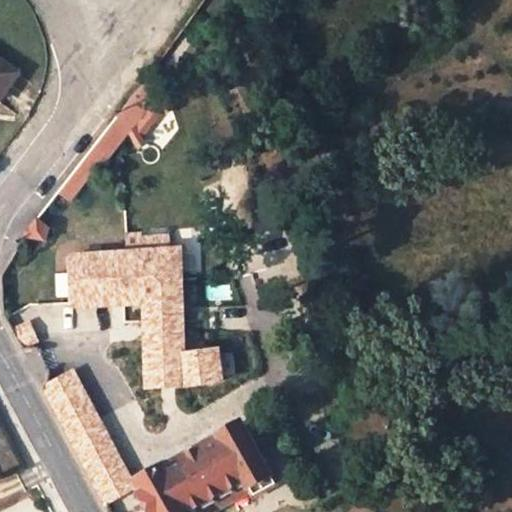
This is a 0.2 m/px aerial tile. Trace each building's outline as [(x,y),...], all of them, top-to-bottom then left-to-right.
[(0,99),(20,72),(0,57),(0,99)] [(166,108),(168,113),(172,109),(166,92),(132,135),(140,147),(144,143),(142,139),(166,108)] [(130,101),(88,154),(100,163),(102,165),(137,120),(135,119),(140,111),(138,109),(139,108),(130,101)] [(88,154),(60,191),(70,200),(100,163),(88,154)] [(60,191),(38,219),(48,226),(70,200),(60,191)] [(38,219),(24,237),(46,241),(50,228),(48,226),(38,219)] [(178,231),(141,232),(142,252),(179,249),(178,231)] [(71,237),(72,258),(142,252),(141,232),(71,237)] [(76,306),(145,302),(147,387),(184,386),(223,381),(219,349),(184,355),(183,328),(181,249),(179,249),(142,252),(72,258),(76,306)] [(20,348),(76,326),(75,306),(11,331),(20,348)] [(184,355),(219,349),(218,323),(183,328),(184,355)] [(42,386),(67,433),(98,417),(73,370),(42,386)] [(104,503),(135,487),(98,417),(67,433),(104,503)] [(244,425),(139,483),(155,511),(189,511),(245,479),(251,490),(255,495),(276,484),(244,425)] [(189,511),(211,511),(251,490),(245,479),(189,511)]
